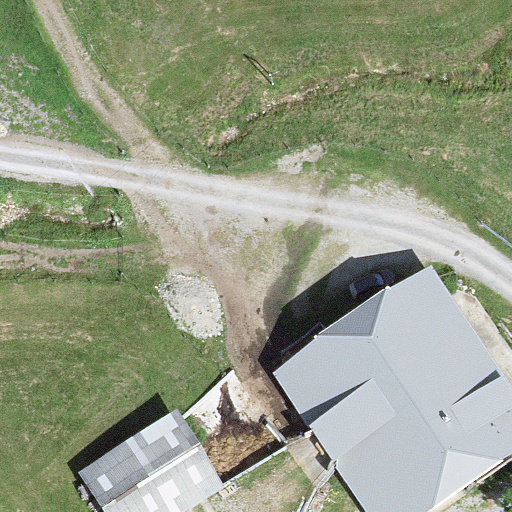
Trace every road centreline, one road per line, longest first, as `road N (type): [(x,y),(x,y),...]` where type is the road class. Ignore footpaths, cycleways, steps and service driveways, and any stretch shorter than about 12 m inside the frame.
road 1 (track): [(511,281),(452,244),(0,146)]
road 2 (track): [(253,343),(200,286),(153,178),(48,0)]
